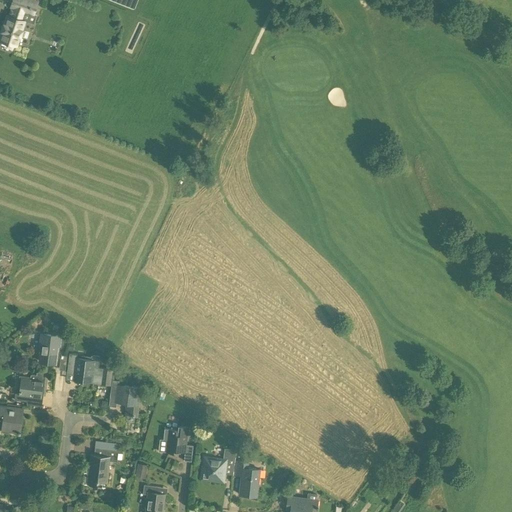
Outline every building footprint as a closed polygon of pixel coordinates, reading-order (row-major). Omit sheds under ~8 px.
[(33,15),(38,2),(30,0),(12,0),(11,7),(14,8),(11,16),(8,15),(5,25),(4,24),(1,31),(2,31),(0,38),(0,40),(16,46),(19,37),(20,37),(22,31),(21,30),(24,21),(21,20),(24,11),(33,15)] [(61,347),(62,336),(58,336),(59,335),(41,334),(40,349),(41,349),(40,362),(56,363),(57,346),(61,347)] [(98,357),(69,354),(67,373),(79,374),(78,380),(100,383),(101,378),(96,377),(98,357)] [(110,385),(112,369),(102,368),(101,378),(100,383),(100,384),(110,385)] [(43,376),(43,373),(37,372),(36,375),(31,374),(30,379),(21,377),(19,394),(15,393),(14,400),(27,401),(28,395),(42,396),(45,377),(43,376)] [(137,415),(140,387),(118,385),(116,401),(127,403),(126,414),(137,415)] [(20,433),(21,431),(20,431),(22,408),(0,405),(0,419),(3,420),(2,430),(19,432),(19,433),(20,433)] [(186,445),(188,427),(178,426),(178,430),(164,429),(163,439),(167,440),(165,452),(175,453),(175,450),(184,451),(183,460),(191,461),(193,446),(186,445)] [(106,449),(118,450),(119,444),(106,442),(106,449)] [(106,449),(94,447),(94,454),(90,454),(88,472),(84,472),(82,485),(97,486),(97,482),(106,483),(109,461),(116,462),(118,450),(106,449)] [(234,464),(236,449),(225,448),(223,459),(204,456),(202,472),(209,473),(208,479),(222,481),(225,463),(234,464)] [(256,496),(259,469),(247,468),(248,462),(237,460),(235,474),(241,475),(239,494),(256,496)] [(145,478),(147,465),(138,463),(135,476),(145,478)] [(162,511),(165,493),(157,492),(158,486),(144,484),(143,493),(147,494),(144,511),(162,511)] [(316,511),(318,499),(287,495),(286,505),(291,506),(290,511),(316,511)] [(394,507),(399,511),(406,502),(401,498),(394,507)]
